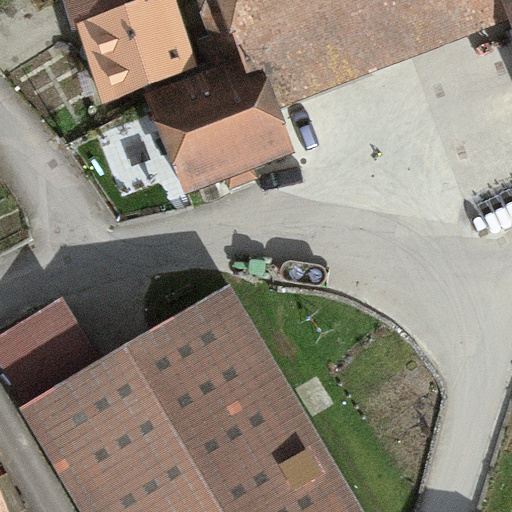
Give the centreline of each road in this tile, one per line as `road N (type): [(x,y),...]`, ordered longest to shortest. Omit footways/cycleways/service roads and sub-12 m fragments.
road 1 (residential): [(0,302),(86,269),(212,246),(362,249),(510,315)]
road 2 (residential): [(445,511),(510,315)]
